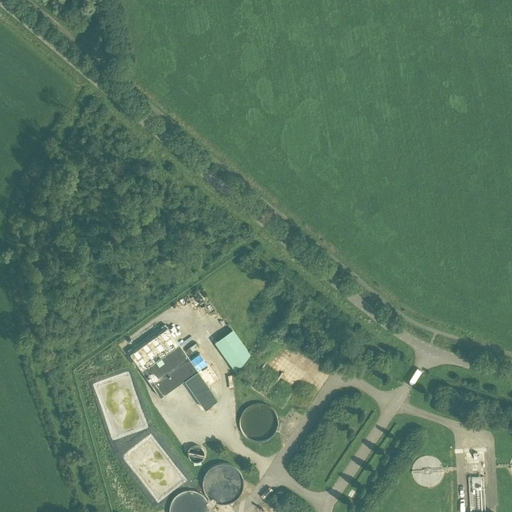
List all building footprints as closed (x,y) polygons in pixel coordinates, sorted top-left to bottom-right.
[(201,289),(195,293),(201,303),(207,299),(201,289)] [(211,388),(165,324),(160,327),(162,329),(133,350),(132,347),(127,350),(160,396),(169,390),(183,408),(211,388)] [(236,367),(255,354),(234,325),(216,339),(236,367)] [(214,387),(223,380),(210,362),(201,368),(214,387)] [(206,460),(200,445),(190,449),(196,464),(206,460)]
